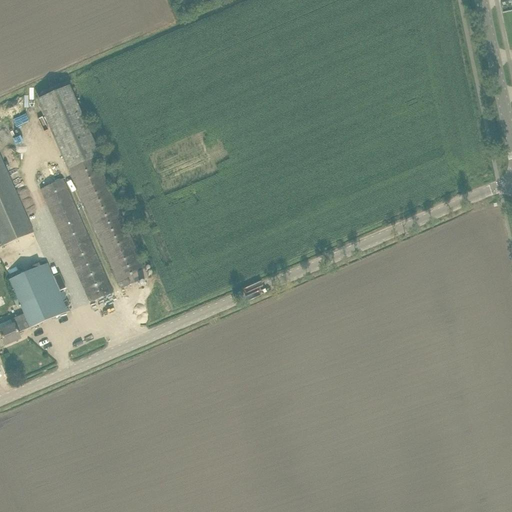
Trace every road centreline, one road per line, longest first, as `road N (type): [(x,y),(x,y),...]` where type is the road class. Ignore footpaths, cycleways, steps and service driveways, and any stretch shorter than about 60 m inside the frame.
road 1 (unclassified): [(0,399),(511,183)]
road 2 (tertiary): [(511,143),(481,0)]
